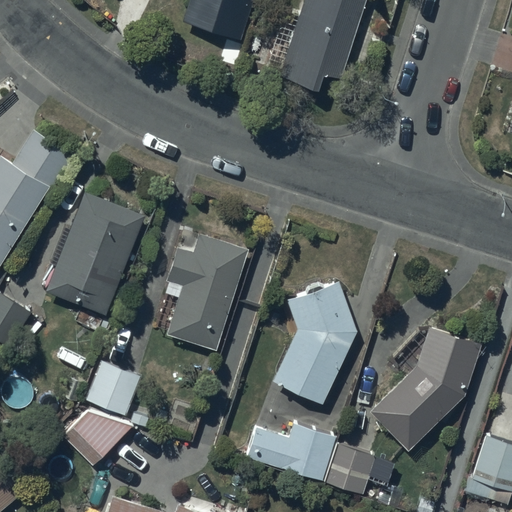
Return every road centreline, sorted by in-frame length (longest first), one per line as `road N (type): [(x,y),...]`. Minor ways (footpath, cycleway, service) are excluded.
road 1 (residential): [(392,195),(158,113),(51,43),(12,0)]
road 2 (residential): [(392,195),(453,0)]
road 3 (residential): [(511,232),(392,195)]
